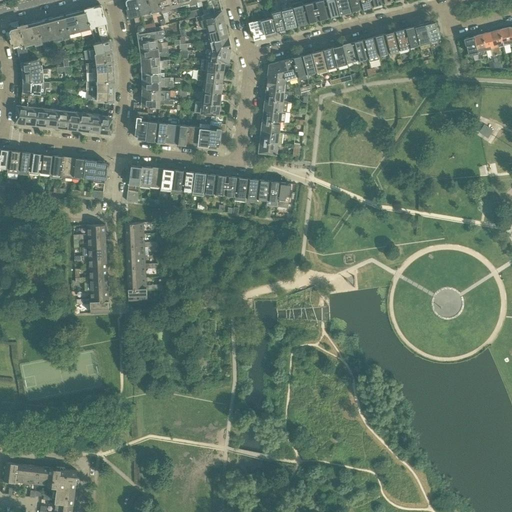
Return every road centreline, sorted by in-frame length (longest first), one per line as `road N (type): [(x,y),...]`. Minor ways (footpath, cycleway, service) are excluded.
road 1 (residential): [(252,53),(445,4)]
road 2 (residential): [(120,149),(126,77),(111,0)]
road 3 (unclassified): [(79,511),(84,463),(0,453)]
road 4 (residential): [(240,155),(226,161),(120,149)]
